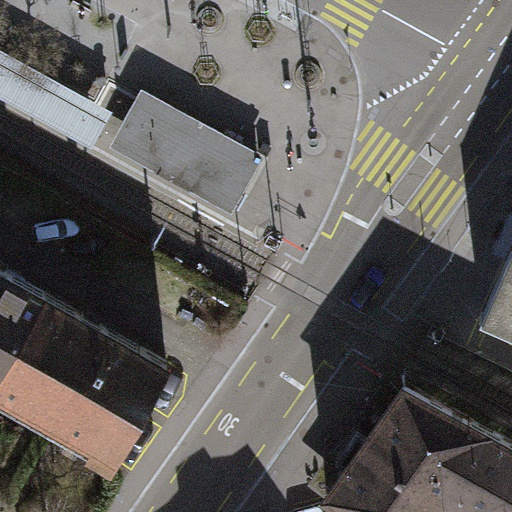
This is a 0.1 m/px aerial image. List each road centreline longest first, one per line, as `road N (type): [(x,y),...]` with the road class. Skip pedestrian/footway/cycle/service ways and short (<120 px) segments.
road 1 (secondary): [(186,511),(506,58)]
road 2 (residential): [(506,58),(378,0)]
